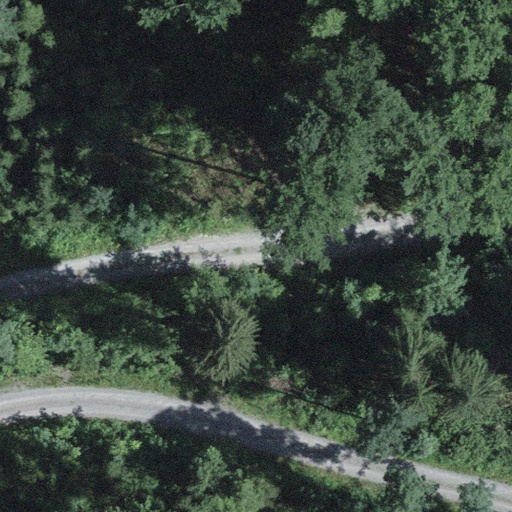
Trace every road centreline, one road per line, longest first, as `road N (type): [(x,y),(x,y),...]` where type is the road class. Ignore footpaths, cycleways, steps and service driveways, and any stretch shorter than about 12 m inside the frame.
road 1 (track): [(511,487),(418,455),(32,388),(0,403)]
road 2 (track): [(0,279),(122,247),(511,193)]
